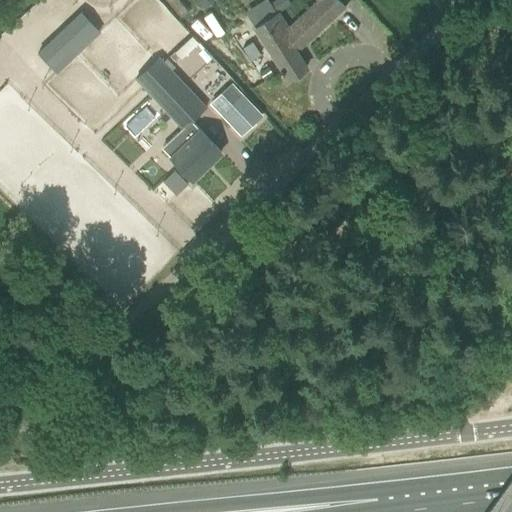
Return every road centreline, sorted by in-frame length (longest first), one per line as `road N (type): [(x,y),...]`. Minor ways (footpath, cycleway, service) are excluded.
road 1 (unclassified): [(0,487),(511,429)]
road 2 (residential): [(155,295),(470,0)]
